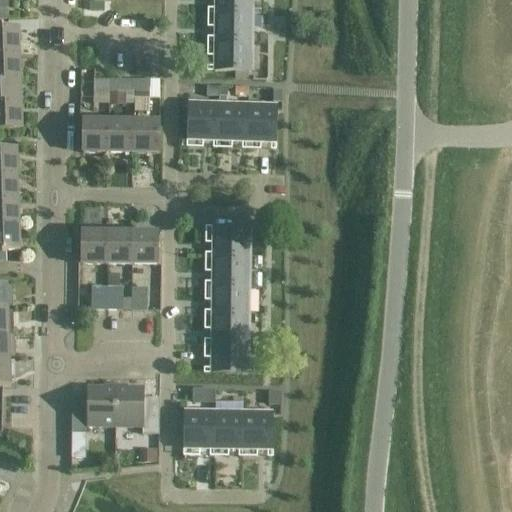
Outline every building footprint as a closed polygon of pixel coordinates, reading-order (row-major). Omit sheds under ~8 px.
[(7,0),(0,0),(0,21),(9,21),(7,0)] [(216,0),(216,15),(253,15),(253,0),(216,0)] [(216,15),(215,44),(253,44),(253,15),(216,15)] [(0,31),(0,57),(20,56),(19,31),(0,31)] [(253,44),(215,44),(215,73),(252,73),(253,44)] [(20,56),(0,57),(0,82),(21,82),(20,56)] [(110,82),(93,81),(93,106),(109,106),(109,94),(110,82)] [(21,82),(0,82),(0,107),(22,106),(21,82)] [(110,82),(109,94),(135,94),(135,82),(110,82)] [(135,82),(135,94),(135,99),(149,99),(150,82),(135,82)] [(188,143),(218,144),(219,106),(190,105),(188,143)] [(22,106),(0,107),(0,132),(23,132),(22,106)] [(219,106),(218,144),(247,145),(248,107),(219,106)] [(248,107),(247,145),(276,146),(278,108),(248,107)] [(84,155),(109,156),(109,123),(84,123),(84,155)] [(109,123),(109,156),(134,156),(134,124),(109,123)] [(134,124),(134,156),(159,156),(159,124),(134,124)] [(0,152),(0,177),(18,177),(17,152),(0,152)] [(18,177),(0,177),(0,202),(19,202),(18,177)] [(19,202),(0,202),(0,227),(19,227),(19,202)] [(19,227),(0,227),(0,262),(6,263),(5,252),(20,252),(19,227)] [(214,230),(214,259),(251,260),(252,231),(214,230)] [(83,267),(108,267),(108,234),(83,234),(83,267)] [(108,234),(108,267),(133,268),(133,235),(108,234)] [(133,235),(133,268),(158,268),(158,235),(133,235)] [(214,259),(213,288),(251,289),(251,260),(214,259)] [(0,286),(0,311),(7,311),(6,300),(12,299),(12,287),(6,288),(6,286),(0,286)] [(213,288),(213,317),(250,318),(251,289),(213,288)] [(79,312),(91,313),(107,313),(107,289),(91,289),(91,300),(79,300),(79,312)] [(107,289),(107,313),(131,313),(132,313),(132,301),(131,301),(123,301),(123,289),(107,289)] [(131,290),(131,301),(132,301),(132,313),(131,313),(131,314),(148,314),(148,290),(131,290)] [(7,311),(0,311),(0,336),(8,336),(8,325),(12,325),(12,312),(7,312),(7,311)] [(213,317),(212,346),(249,347),(250,318),(213,317)] [(8,336),(0,336),(0,362),(9,362),(9,350),(13,350),(13,337),(8,337),(8,336)] [(249,347),(212,346),(211,375),(249,376),(249,347)] [(9,362),(0,362),(0,388),(10,389),(10,376),(14,375),(14,362),(9,362)] [(88,387),(87,399),(73,399),(71,434),(89,435),(89,428),(116,429),(117,386),(104,386),(104,388),(88,387)] [(117,386),(116,429),(142,430),(142,436),(158,436),(159,401),(144,400),(144,390),(127,389),(127,387),(117,386)] [(185,451),(215,451),(215,414),(186,414),(185,451)] [(215,414),(215,451),(244,451),(244,415),(215,414)] [(244,415),(244,451),(273,452),(274,415),(244,415)] [(71,434),(71,459),(84,459),(84,435),(71,434)] [(157,451),(143,451),(143,465),(157,465),(157,451)]
